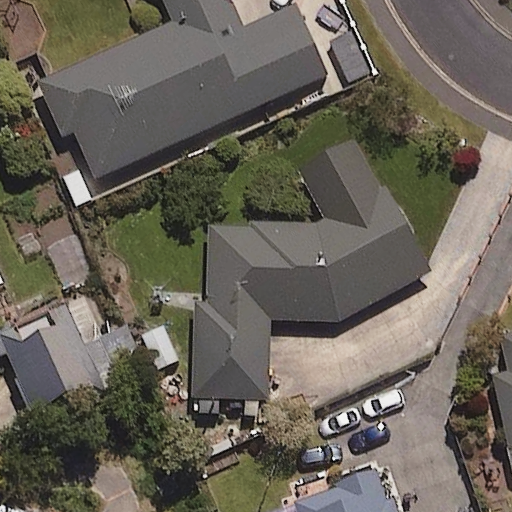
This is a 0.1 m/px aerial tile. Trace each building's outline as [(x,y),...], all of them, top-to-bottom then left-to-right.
[(164,0),(178,30),(44,89),(68,144),(80,139),(100,185),(332,83),(301,12),(247,36),(231,0),(164,0)] [(436,279),(368,148),(310,178),(322,231),(213,228),(211,310),(203,310),(200,418),(222,418),(223,404),(271,405),(272,325),(344,327),(436,279)] [(0,341),(0,363),(11,359),(37,423),(105,395),(81,336),(95,331),(85,307),(0,341)] [(511,337),(500,340),(509,379),(494,382),(511,461),(511,337)] [(395,511),(384,479),(299,508),(300,511),(395,511)]
